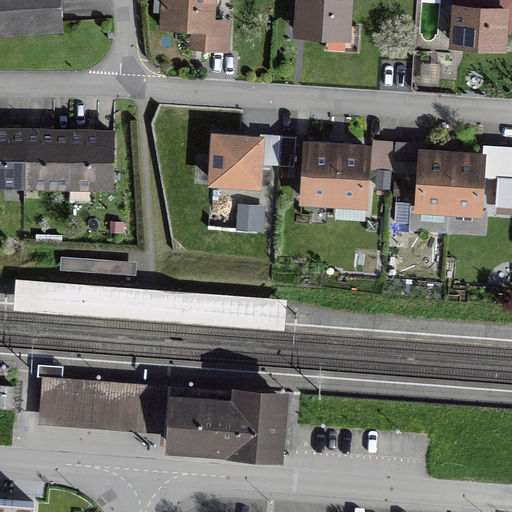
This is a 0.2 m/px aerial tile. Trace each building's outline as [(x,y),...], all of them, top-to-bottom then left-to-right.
[(0,0),(0,29),(64,25),(62,0),(0,0)] [(229,50),(231,16),(216,15),(216,0),(154,0),(154,8),(160,9),(159,25),(191,27),(189,47),(229,50)] [(353,0),(294,0),(293,33),(328,35),(327,46),(345,47),(346,36),(352,37),(353,0)] [(511,0),(451,0),(449,44),(507,47),(508,32),(511,32),(511,0)] [(207,181),(261,185),(263,161),(265,131),(265,129),(211,126),(207,181)] [(115,133),(93,132),(48,132),(7,131),(0,130),(0,182),(115,184),(115,133)] [(281,132),(265,131),(263,161),(279,162),(279,164),(294,165),(296,134),(281,133),(281,132)] [(385,139),(373,138),(372,170),(393,170),(394,139),(385,139)] [(303,199),(367,202),(369,146),(342,145),(331,145),(305,144),(303,199)] [(482,155),(455,154),(447,153),(422,152),(419,206),(480,210),(482,155)] [(511,178),(502,178),(501,202),(511,202),(511,178)] [(263,229),(265,203),(238,201),(236,227),(263,229)] [(138,260),(61,254),(60,268),(136,273),(138,260)] [(287,296),(16,275),(13,305),(285,326),(287,296)] [(38,421),(166,431),(170,387),(171,387),(172,382),(63,374),(64,363),(38,361),(37,374),(42,375),(38,421)] [(0,406),(13,407),(14,383),(0,382),(0,406)] [(165,446),(283,455),(288,396),(171,387),(170,387),(166,431),(165,446)] [(0,499),(0,511),(35,511),(36,503),(0,499)]
